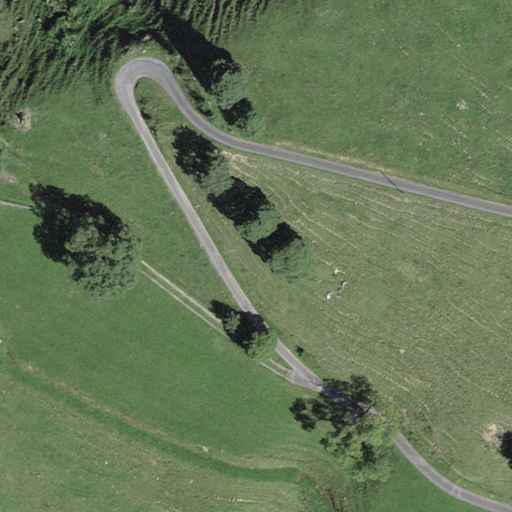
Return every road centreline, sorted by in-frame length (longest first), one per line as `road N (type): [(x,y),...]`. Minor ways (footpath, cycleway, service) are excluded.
road 1 (track): [(500,511),(457,496),(391,429),(309,378),(240,297),(129,104),(128,80),(156,75),(223,141),(511,217)]
road 2 (track): [(309,378),(288,378),(9,169)]
road 3 (track): [(319,511),(309,490),(61,401)]
